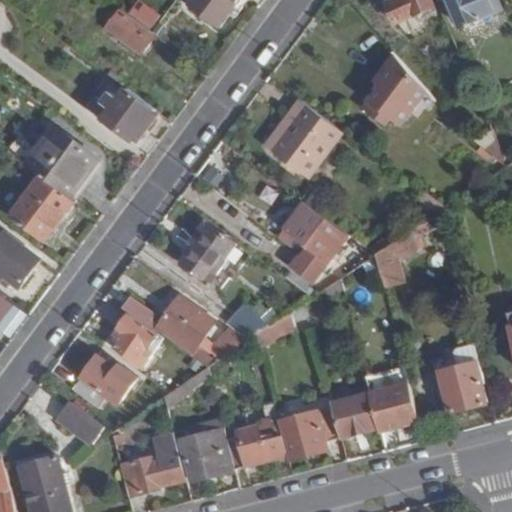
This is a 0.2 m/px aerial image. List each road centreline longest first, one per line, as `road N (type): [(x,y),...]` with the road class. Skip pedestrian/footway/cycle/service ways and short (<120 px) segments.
road 1 (residential): [(0,400),(299,0)]
road 2 (residential): [(493,458),(280,511)]
